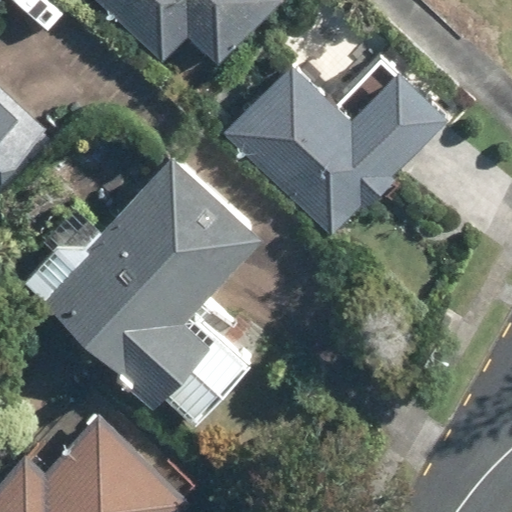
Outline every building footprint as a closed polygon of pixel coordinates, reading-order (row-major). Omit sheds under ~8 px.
[(192,36),(216,61),(280,0),(118,0),(171,56),(192,36)] [(290,47),(219,114),(331,233),(458,115),(395,47),(339,100),(290,47)] [(0,180),(49,134),(0,84),(0,180)] [(209,296),(271,224),(178,143),(106,226),(87,209),(25,280),(195,426),(255,357),(220,327),(230,315),(209,296)] [(193,511),(184,503),(191,496),(102,408),(45,465),(28,448),(0,475),(0,511),(193,511)]
